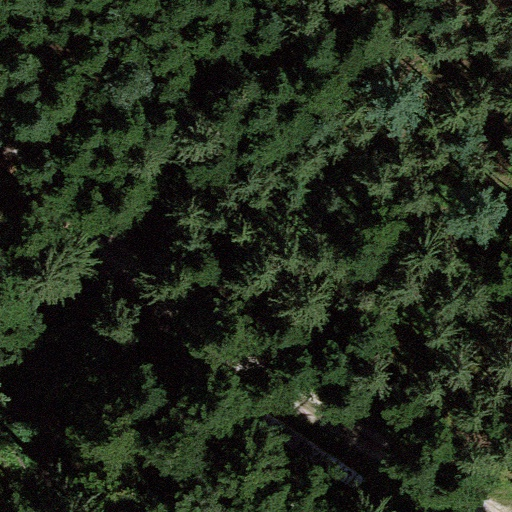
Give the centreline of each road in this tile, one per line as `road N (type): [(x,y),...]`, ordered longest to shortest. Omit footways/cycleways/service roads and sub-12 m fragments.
road 1 (track): [(0,107),(189,307),(473,511)]
road 2 (track): [(120,241),(80,314),(43,508)]
